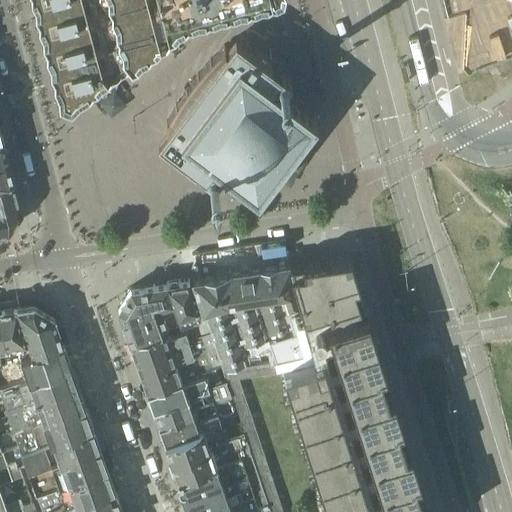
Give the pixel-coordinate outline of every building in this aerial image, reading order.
[(33,0),(34,1),(34,9),(37,15),(37,22),(41,30),(42,39),(45,45),(45,51),(49,59),(49,67),(53,74),(53,80),(57,90),(58,100),(70,105),(78,96),(88,90),(91,86),(100,79),(107,75),(110,71),(114,70),(119,64),(125,61),(129,56),(135,53),(140,47),(149,40),(154,38),(158,33),(165,29),(168,25),(177,18),(183,15),(186,12),(190,12),(196,9),(203,9),(207,6),(211,7),(217,4),(224,3),(228,1),(231,1),(234,0),(33,0)] [(168,35),(183,47),(194,32),(180,21),(168,35)] [(222,165),(256,191),(260,186),(268,177),(276,168),(284,159),(291,149),(297,142),(302,134),(306,126),(311,118),(315,114),(280,88),(290,75),(281,68),(280,68),(270,61),(270,60),(254,48),(234,33),(226,43),(225,45),(224,44),(221,47),(215,53),(209,59),(207,61),(201,68),(195,75),(190,82),(185,89),(180,96),(175,105),(169,113),(165,122),(166,123),(156,135),(176,150),(193,163),(203,171),(212,178),(222,165)] [(7,159),(0,161),(0,183),(13,180),(12,179),(7,159)] [(0,183),(0,229),(8,229),(20,209),(13,183),(13,180),(0,183)] [(431,511),(353,264),(352,264),(353,262),(353,261),(353,260),(353,259),(352,258),(351,256),(350,255),(349,254),(348,254),(346,253),(345,253),(343,253),(342,253),(340,254),(339,255),(337,256),(288,263),(300,305),(302,315),(327,307),(328,307),(331,317),(326,319),(387,511),(395,509),(396,511),(431,511)] [(259,347),(257,340),(267,337),(266,334),(276,332),(276,333),(281,332),(283,340),(282,340),(285,355),(288,356),(312,348),(302,315),(300,305),(288,263),(234,271),(192,278),(202,309),(203,309),(204,314),(214,346),(220,362),(221,364),(220,364),(221,367),(231,364),(238,362),(238,364),(245,362),(242,352),(259,347)] [(171,300),(178,319),(192,315),(193,318),(200,315),(197,306),(188,278),(165,282),(171,300)] [(117,307),(121,318),(171,300),(165,282),(152,284),(129,287),(117,307)] [(121,318),(129,340),(162,329),(179,323),(178,319),(171,300),(121,318)] [(32,352),(62,342),(52,315),(52,314),(32,303),(31,303),(15,305),(28,341),(32,352)] [(0,328),(10,360),(20,357),(32,352),(28,341),(15,305),(0,307),(0,328)] [(164,335),(162,329),(129,340),(135,356),(140,373),(190,355),(197,352),(214,346),(204,314),(200,315),(193,318),(195,323),(184,328),(164,335)] [(312,328),(314,334),(319,332),(321,331),(323,329),(323,328),(323,325),(322,323),(320,322),(319,322),(318,321),(317,321),(315,321),(314,322),(313,324),(312,325),(312,327),(312,328)] [(0,363),(4,362),(10,360),(0,328),(0,363)] [(7,385),(69,363),(62,342),(32,352),(20,357),(27,377),(7,385)] [(140,373),(146,388),(180,375),(220,362),(214,346),(197,352),(190,355),(140,373)] [(371,511),(320,350),(282,362),(330,511),(371,511)] [(274,360),(266,361),(267,372),(275,371),(274,360)] [(266,361),(257,363),(259,374),(267,372),(266,361)] [(5,409),(76,383),(69,363),(7,385),(0,387),(0,395),(1,400),(5,409)] [(257,363),(249,364),(251,375),(259,374),(257,363)] [(249,364),(242,366),(244,376),(251,375),(249,364)] [(242,366),(231,367),(234,378),(238,377),(244,376),(242,366)] [(223,369),(229,386),(240,382),(238,377),(234,378),(231,367),(223,369)] [(146,388),(152,405),(206,385),(203,373),(182,380),(180,375),(146,388)] [(224,380),(207,385),(206,386),(211,401),(229,395),(230,395),(231,395),(228,388),(227,387),(225,381),(226,380),(225,379),(224,380)] [(229,386),(231,392),(242,389),(240,382),(229,386)] [(76,383),(5,409),(7,415),(8,418),(20,414),(19,411),(26,409),(31,424),(38,422),(84,405),(76,383)] [(206,385),(152,405),(157,420),(211,401),(206,386),(207,385),(206,385)] [(231,392),(233,400),(244,396),(242,389),(231,392)] [(157,420),(170,457),(218,440),(225,437),(219,418),(235,412),(229,395),(211,401),(157,420)] [(233,400),(236,407),(247,404),(244,396),(233,400)] [(236,407),(238,415),(249,411),(247,404),(236,407)] [(14,430),(21,450),(49,440),(91,425),(84,405),(38,422),(31,424),(14,430)] [(238,415),(241,422),(252,419),(249,411),(238,415)] [(0,425),(9,423),(8,418),(7,415),(0,417),(0,425)] [(241,422),(243,430),(254,426),(252,419),(241,422)] [(19,451),(26,471),(97,444),(91,426),(91,425),(49,440),(21,450),(19,451)] [(243,430),(246,437),(257,434),(254,426),(243,430)] [(170,457),(177,477),(249,451),(243,431),(225,437),(218,440),(170,457)] [(246,437),(248,445),(259,441),(257,434),(246,437)] [(248,445),(250,452),(262,448),(259,441),(248,445)] [(26,471),(35,493),(106,467),(98,444),(97,444),(26,471)] [(250,452),(253,460),(264,456),(262,448),(250,452)] [(1,451),(0,451),(0,475),(9,472),(7,466),(1,451)] [(182,489),(184,496),(256,470),(249,451),(177,477),(178,480),(177,484),(178,488),(182,489)] [(253,460),(256,467),(267,463),(264,456),(253,460)] [(17,469),(14,463),(7,466),(9,472),(17,469)] [(256,467),(258,475),(269,471),(267,463),(256,467)] [(35,493),(42,511),(44,511),(113,488),(106,467),(35,493)] [(188,511),(199,511),(262,490),(256,470),(184,496),(187,503),(185,507),(186,511),(188,511)] [(258,475),(261,482),(272,478),(269,471),(258,475)] [(0,483),(11,479),(9,472),(0,475),(0,498),(2,497),(0,490),(0,483)] [(261,482),(263,490),(274,486),(272,478),(261,482)] [(263,490),(266,497),(277,494),(274,486),(263,490)] [(44,511),(109,511),(120,508),(113,488),(44,511)] [(263,511),(269,510),(262,490),(199,511),(263,511)] [(266,497),(268,504),(279,501),(277,494),(266,497)] [(33,502),(23,506),(20,497),(4,502),(2,497),(0,498),(0,511),(26,511),(35,509),(33,502)] [(268,504),(270,511),(282,508),(279,501),(268,504)]
